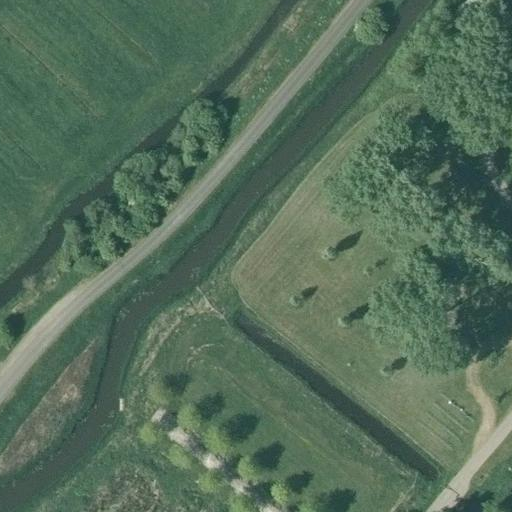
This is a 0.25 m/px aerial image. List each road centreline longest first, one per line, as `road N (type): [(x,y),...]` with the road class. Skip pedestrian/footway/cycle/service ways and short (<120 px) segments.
road 1 (unclassified): [(360,0),(201,191),(49,334),(0,394)]
road 2 (track): [(363,511),(369,504),(187,363),(84,480),(125,511)]
road 3 (track): [(265,511),(143,406)]
